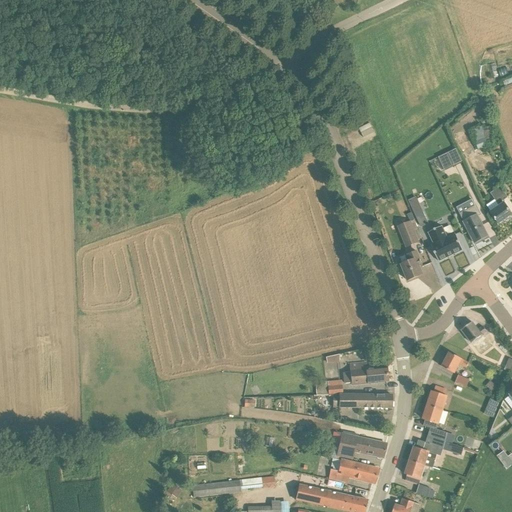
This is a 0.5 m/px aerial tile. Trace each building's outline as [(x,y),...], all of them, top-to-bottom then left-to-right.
[(490,146),(487,138),(475,142),(478,150),(483,148),(484,149),(490,146)] [(454,166),(463,162),(457,149),(448,153),(454,165),(454,166)] [(511,216),(511,213),(504,202),(503,201),(508,198),(501,186),(491,193),(499,206),(490,211),(500,225),(511,216)] [(475,243),(489,236),(478,215),(480,214),(476,206),(460,214),(464,222),(475,243)] [(423,210),(415,214),(421,227),(429,224),(423,210)] [(412,221),(419,240),(422,239),(415,220),(412,221)] [(398,226),(406,248),(420,243),(419,240),(412,221),(410,221),(398,226)] [(440,262),(464,250),(456,235),(448,238),(443,227),(430,233),(435,245),(432,246),(440,262)] [(423,266),(422,264),(417,251),(408,254),(411,261),(402,265),(408,281),(423,275),(420,267),(423,266)] [(472,343),(487,331),(483,327),(479,330),(472,322),(462,330),(472,343)] [(469,363),(459,357),(450,352),(442,367),(455,374),(460,365),(467,368),(469,363)] [(387,367),(367,369),(366,362),(349,363),(350,372),(343,373),(344,384),(351,383),(352,386),(388,382),(387,367)] [(456,383),(467,388),(470,380),(459,375),(456,383)] [(486,386),(492,393),(497,387),(491,381),(486,386)] [(328,386),(328,382),(316,383),(316,387),(316,395),(329,395),(328,386)] [(342,385),(328,386),(329,395),(333,395),(343,394),(342,385)] [(444,395),(446,390),(436,387),(434,392),(432,392),(428,405),(444,410),(448,397),(444,395)] [(392,395),(382,395),(343,394),(333,395),(333,408),(392,408),(392,395)] [(494,418),(500,403),(491,399),(485,414),(494,418)] [(437,430),(444,410),(428,405),(423,419),(425,420),(424,425),(437,430),(434,438),(450,444),(450,443),(453,435),(437,430)] [(386,444),(377,442),(342,433),(341,437),(333,435),(330,447),(332,448),(330,458),(336,459),(336,457),(352,460),(355,451),(383,458),(386,444)] [(434,438),(431,446),(432,446),(443,450),(476,460),(478,453),(450,443),(450,444),(434,438)] [(430,452),(432,446),(431,446),(418,442),(416,447),(414,447),(410,460),(426,466),(426,465),(433,468),(434,464),(438,454),(430,452)] [(511,454),(508,457),(502,462),(507,468),(511,465),(511,464),(511,454)] [(379,469),(369,466),(341,459),(340,461),(334,459),(331,467),(333,467),(329,479),(345,484),(345,485),(347,485),(350,476),(374,483),(379,469)] [(407,475),(406,481),(419,485),(421,479),(421,480),(426,466),(410,460),(405,474),(407,475)] [(240,481),(193,486),(194,498),(241,493),(241,490),(262,487),(263,489),(275,488),(274,476),(240,480),(240,481)] [(171,495),(172,495),(177,487),(172,484),(167,491),(171,495)] [(364,511),(368,500),(358,498),(299,484),(296,499),(349,511),(364,511)] [(420,485),(417,493),(433,499),(436,492),(431,490),(432,489),(420,485)] [(418,511),(421,505),(408,500),(403,499),(401,506),(396,505),(393,511),(418,511)]
